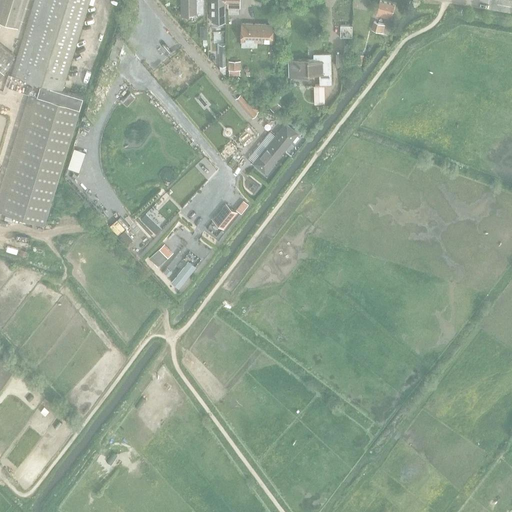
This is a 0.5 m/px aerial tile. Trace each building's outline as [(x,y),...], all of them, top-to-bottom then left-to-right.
[(0,201),(0,212),(46,226),(84,98),(62,91),(89,0),(34,0),(9,89),(31,95),(0,201)] [(0,0),(0,22),(18,28),(26,0),(0,0)] [(202,0),(180,0),(181,16),(189,16),(188,13),(203,13),(202,0)] [(224,9),(224,0),(209,0),(210,21),(213,21),(213,24),(221,24),(221,21),(224,21),(224,9)] [(224,0),(224,9),(226,9),(226,7),(238,8),(238,0),(224,0)] [(396,4),(380,0),(373,25),(389,30),(396,4)] [(257,42),(273,42),(273,23),(241,22),(240,41),(241,42),(241,46),(257,47),(257,42)] [(339,37),(352,37),(352,25),(339,25),(339,37)] [(0,80),(6,73),(4,72),(13,61),(11,60),(15,55),(0,42),(0,80)] [(319,84),(330,84),(330,54),(313,54),(313,58),(288,58),(288,77),(308,76),(308,74),(319,74),(319,84)] [(228,69),(240,69),(240,60),(228,60),(228,69)] [(236,98),(252,116),(257,112),(241,94),(236,98)] [(269,108),(274,112),(281,106),(276,101),(269,108)] [(254,163),(264,171),(296,133),(286,124),(254,163)] [(226,204),(213,220),(222,227),(235,212),(226,204)]
